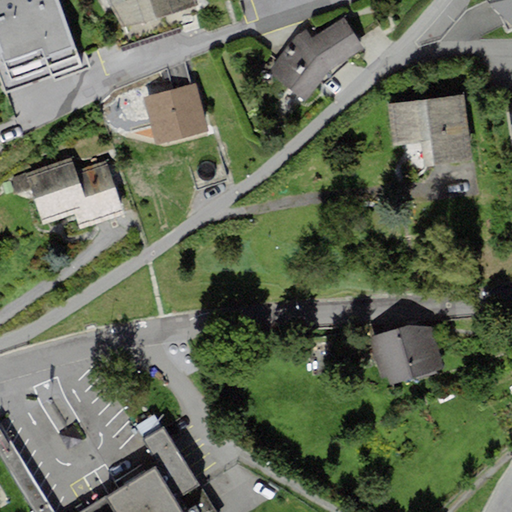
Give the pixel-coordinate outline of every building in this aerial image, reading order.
[(61,0),(0,0),(0,83),(4,94),(50,76),(53,82),(88,69),(61,0)] [(194,0),(108,0),(116,25),(195,2),(194,0)] [(511,0),(491,0),(491,5),(507,29),(511,28),(511,0)] [(302,98),(318,79),(322,83),(335,72),(347,61),(345,58),(360,46),(343,16),(310,35),(303,29),(269,70),(302,98)] [(196,83),(144,96),(156,141),(183,134),(208,128),(196,83)] [(463,94),(387,105),(393,145),(418,141),(422,166),(473,158),(463,94)] [(69,160),(13,177),(12,191),(30,186),(42,222),(73,213),(77,226),(120,212),(104,162),(73,172),(69,160)] [(427,326),(398,326),(363,335),(374,375),(380,373),(382,382),(438,367),(427,326)] [(217,511),(165,424),(142,437),(157,462),(73,511),(217,511)] [(0,456),(33,511),(55,511),(0,426),(0,456)]
